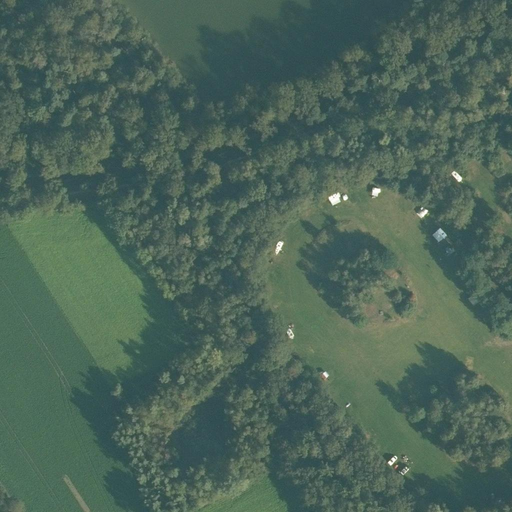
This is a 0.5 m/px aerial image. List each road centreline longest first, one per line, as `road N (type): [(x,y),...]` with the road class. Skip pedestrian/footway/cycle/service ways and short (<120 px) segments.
road 1 (track): [(209,176),(392,107),(511,79)]
road 2 (track): [(0,209),(209,176)]
